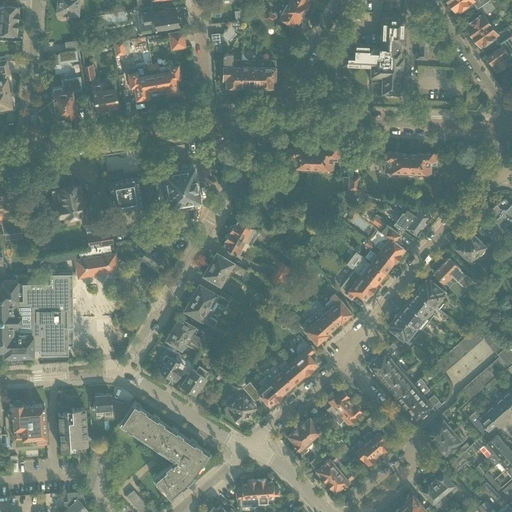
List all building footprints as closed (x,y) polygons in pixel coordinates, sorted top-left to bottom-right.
[(68,15),(77,16),(78,0),(56,0),(56,14),(58,14),(59,15),(60,15),(61,15),(62,16),(65,16),(66,16),(67,15),(68,15)] [(288,0),(287,4),(303,13),(304,12),(305,12),(307,9),(307,7),(309,4),(307,3),(308,0),(288,0)] [(452,0),(450,2),(455,9),(458,13),(461,11),(468,5),(470,8),(474,5),(477,9),(489,0),(452,0)] [(466,24),(474,36),(492,23),(485,14),(495,8),(489,0),(477,9),(478,11),(474,13),(477,16),(466,24)] [(0,18),(17,20),(18,6),(0,4),(0,18)] [(303,13),(287,4),(278,18),(293,27),(296,22),(297,23),(300,20),(301,19),(303,16),(302,15),(303,13)] [(149,7),(133,10),(134,15),(143,14),(144,22),(142,23),(144,34),(146,33),(146,34),(168,30),(167,27),(169,27),(178,25),(178,24),(181,22),(180,17),(177,16),(176,8),(166,9),(150,12),(149,7)] [(241,10),(241,21),(250,21),(250,15),(247,10),(241,10)] [(268,11),(264,19),(266,20),(272,24),(276,16),(268,11)] [(258,15),(258,28),(263,28),(265,24),(264,24),(266,20),(264,19),(258,15)] [(17,20),(0,18),(0,32),(6,33),(16,34),(17,20)] [(393,93),(393,92),(397,93),(398,76),(401,76),(401,73),(401,68),(402,52),(399,52),(399,50),(401,50),(401,47),(399,47),(399,43),(402,43),(403,19),(382,18),(380,48),(374,48),(374,45),(349,44),(349,52),(342,52),(341,65),(371,66),(370,82),(383,82),(382,92),(386,92),(386,93),(386,94),(387,94),(387,95),(388,95),(389,95),(390,95),(391,95),(392,95),(393,94),(393,93)] [(492,23),(474,36),(479,42),(482,46),(485,44),(492,38),(494,42),(497,40),(500,43),(502,41),(511,35),(511,34),(511,32),(508,28),(502,32),(501,30),(498,32),(492,23)] [(423,27),(413,35),(420,45),(420,52),(416,52),(416,59),(426,59),(427,47),(434,42),(423,27)] [(280,28),(275,36),(283,40),(287,33),(280,28)] [(169,34),(171,50),(185,47),(183,32),(169,34)] [(212,44),(213,44),(217,44),(219,41),(219,34),(212,35),(212,34),(211,34),(211,35),(212,39),(212,40),(212,44)] [(496,50),(488,56),(493,63),(492,65),(495,70),(498,70),(506,64),(510,61),(511,59),(511,53),(511,52),(511,51),(511,34),(511,35),(502,41),(504,44),(496,50)] [(66,43),(67,52),(79,50),(78,41),(66,43)] [(122,41),(114,42),(116,55),(125,54),(122,41)] [(67,52),(59,53),(59,54),(61,62),(62,61),(69,60),(80,58),(81,58),(79,50),(67,52)] [(238,88),(240,86),(240,60),(231,60),(232,54),(223,54),(223,66),(222,66),(222,77),(225,77),(225,86),(231,86),(233,88),(238,88)] [(0,107),(10,106),(5,78),(4,78),(4,76),(9,75),(7,60),(0,61),(0,107)] [(240,86),(257,86),(257,60),(240,60),(240,86)] [(257,60),(257,86),(259,88),(264,88),(266,87),(272,87),(272,80),(275,80),(275,66),(274,66),(274,60),(257,60)] [(158,63),(152,64),(157,93),(165,92),(166,94),(178,91),(176,84),(180,83),(177,66),(169,67),(170,71),(164,72),(163,67),(159,68),(158,63)] [(93,64),(81,66),(83,78),(83,79),(84,79),(91,78),(96,110),(108,108),(111,109),(115,109),(117,106),(118,106),(116,96),(114,86),(116,86),(114,74),(104,76),(105,81),(99,82),(99,77),(95,77),(95,76),(93,64)] [(128,73),(127,73),(127,74),(129,74),(131,89),(135,89),(137,98),(149,96),(148,94),(157,93),(152,64),(146,65),(147,71),(145,71),(144,65),(127,67),(128,73)] [(54,101),(51,101),(52,108),(55,108),(56,117),(59,117),(60,118),(63,117),(64,116),(75,115),(71,91),(71,90),(80,89),(79,78),(63,80),(64,89),(62,89),(62,86),(53,88),(54,93),(53,93),(54,101)] [(283,147),(282,160),(285,160),(285,155),(288,155),(289,155),(289,156),(289,160),(288,160),(288,168),(304,169),(304,171),(311,172),(311,150),(303,150),(303,148),(283,147)] [(311,150),(311,172),(314,172),(317,172),(317,169),(333,170),(334,170),(334,162),(332,162),(332,160),(332,157),(334,157),(336,157),(336,162),(340,162),(340,159),(341,149),(320,149),(320,150),(311,150)] [(379,161),(379,164),(382,164),(382,159),(387,159),(386,164),(385,164),(385,172),(392,172),(397,172),(397,175),(408,176),(408,154),(399,154),(399,152),(392,152),(379,151),(379,161)] [(408,154),(408,176),(414,176),(414,173),(431,174),(431,166),(437,166),(438,154),(418,153),(417,154),(408,154)] [(154,175),(156,185),(160,207),(169,206),(170,206),(200,201),(194,168),(176,171),(173,169),(170,169),(167,172),(164,173),(154,175)] [(109,183),(111,193),(114,209),(141,204),(136,178),(117,181),(117,179),(113,179),(114,181),(107,182),(107,183),(109,183)] [(349,178),(349,191),(358,191),(358,179),(349,178)] [(0,222),(2,222),(3,228),(5,234),(14,233),(21,233),(22,233),(18,214),(10,216),(8,207),(9,207),(4,185),(0,186),(0,222)] [(53,200),(55,219),(87,214),(85,196),(81,196),(79,185),(67,187),(66,186),(62,186),(61,188),(58,188),(58,190),(51,190),(53,200)] [(346,194),(340,203),(346,207),(352,198),(346,194)] [(431,207),(440,209),(442,197),(434,195),(431,207)] [(287,197),(271,217),(280,223),(295,203),(287,197)] [(486,222),(479,228),(487,234),(490,237),(497,243),(497,244),(498,244),(499,244),(499,243),(500,243),(510,234),(504,227),(504,226),(511,220),(510,218),(511,216),(511,204),(511,205),(506,200),(505,200),(505,199),(504,199),(504,200),(503,200),(498,204),(497,203),(490,210),(497,218),(495,219),(496,219),(489,225),(486,222)] [(397,212),(400,214),(401,213),(403,215),(404,213),(411,218),(411,217),(423,226),(430,216),(418,208),(415,212),(406,206),(402,212),(398,210),(397,212)] [(400,214),(397,212),(395,214),(399,216),(393,224),(402,231),(405,227),(417,235),(423,226),(411,217),(411,218),(404,213),(403,215),(401,213),(400,214)] [(372,219),(371,220),(383,229),(381,231),(385,235),(376,246),(380,249),(379,250),(394,261),(394,262),(405,249),(399,245),(401,243),(396,238),(399,234),(392,228),(391,228),(387,225),(390,222),(376,214),(374,217),(374,216),(372,218),(372,219)] [(93,221),(96,234),(87,235),(90,248),(114,244),(109,219),(93,221)] [(231,230),(230,232),(245,241),(251,244),(258,231),(254,229),(247,224),(238,219),(235,224),(235,223),(234,225),(232,226),(230,228),(231,230)] [(258,229),(271,237),(276,230),(262,222),(258,229)] [(457,247),(474,262),(480,255),(482,255),(485,251),(485,250),(488,246),(471,231),(457,247)] [(223,245),(223,246),(239,255),(243,248),(241,247),(245,241),(230,232),(229,234),(227,234),(225,237),(226,239),(225,241),(223,245)] [(159,236),(160,245),(175,243),(173,234),(159,236)] [(368,239),(364,244),(370,249),(373,244),(368,239)] [(138,242),(135,246),(139,249),(145,253),(141,259),(147,263),(155,268),(162,257),(154,251),(141,244),(138,242)] [(503,251),(508,257),(511,253),(511,242),(503,251)] [(76,260),(77,266),(78,276),(117,270),(114,254),(110,254),(109,245),(90,248),(91,251),(79,252),(80,259),(76,260)] [(379,250),(370,261),(384,273),(387,271),(390,268),(389,267),(394,261),(379,250)] [(211,262),(210,264),(230,276),(233,270),(243,276),(246,270),(217,253),(214,258),(211,260),(211,262)] [(442,264),(464,285),(466,287),(473,279),(465,272),(466,271),(450,256),(442,264)] [(354,269),(355,270),(361,274),(361,275),(375,287),(375,286),(374,286),(379,280),(380,280),(383,277),(382,276),(384,274),(384,273),(370,261),(369,262),(365,259),(362,258),(356,265),(354,264),(351,267),(354,269)] [(280,276),(272,271),(269,278),(278,283),(280,281),(283,275),(285,273),(286,274),(289,269),(291,267),(279,261),(277,264),(283,268),(281,271),(282,272),(280,276)] [(230,276),(210,264),(209,265),(207,267),(207,269),(203,275),(233,293),(236,287),(227,281),(230,276)] [(275,267),(272,271),(280,276),(282,272),(281,271),(283,268),(277,264),(276,266),(275,268),(275,267)] [(442,264),(434,272),(456,293),(464,285),(442,264)] [(485,277),(474,264),(468,269),(479,282),(485,277)] [(354,269),(340,287),(346,292),(345,294),(351,299),(356,292),(365,299),(375,287),(361,275),(361,274),(355,270),(354,269)] [(3,285),(0,285),(0,349),(3,349),(3,355),(33,355),(33,349),(39,349),(39,354),(68,354),(67,345),(68,345),(73,345),(72,308),(72,299),(72,297),(72,273),(71,273),(50,273),(50,282),(36,282),(34,282),(34,276),(30,276),(17,276),(17,279),(3,280),(3,285)] [(419,289),(418,291),(437,306),(440,309),(445,302),(442,299),(446,294),(444,292),(445,291),(430,279),(429,281),(427,280),(422,285),(421,285),(418,288),(419,289)] [(271,281),(268,288),(273,291),(277,285),(271,281)] [(192,297),(214,310),(218,303),(225,307),(229,301),(219,295),(219,296),(199,284),(196,290),(194,291),(192,295),(192,297)] [(418,291),(409,302),(426,316),(430,320),(436,313),(433,311),(437,306),(418,291)] [(328,308),(340,322),(341,323),(342,322),(342,323),(347,319),(346,318),(352,313),(334,292),(329,297),(331,299),(325,304),(328,308)] [(274,294),(270,299),(275,304),(280,300),(274,294)] [(452,303),(456,306),(458,303),(450,295),(448,297),(453,302),(452,303)] [(214,310),(192,297),(191,298),(189,298),(187,302),(188,304),(184,310),(214,327),(217,321),(210,317),(214,310)] [(251,300),(247,307),(258,314),(263,307),(251,300)] [(409,302),(399,313),(419,328),(421,331),(423,329),(430,320),(426,316),(409,302)] [(336,325),(338,323),(340,322),(328,308),(326,310),(323,306),(312,316),(327,333),(331,329),(332,330),(337,326),(336,325)] [(258,314),(247,307),(244,313),(254,319),(258,314)] [(440,309),(438,311),(442,315),(441,316),(445,320),(449,316),(448,316),(440,309)] [(392,322),(390,324),(392,326),(391,328),(392,328),(398,334),(405,340),(410,344),(414,340),(421,331),(419,328),(399,313),(398,315),(397,315),(394,317),(395,319),(392,322)] [(327,333),(312,316),(300,326),(316,344),(322,339),(323,340),(324,339),(325,339),(326,338),(327,337),(327,336),(326,335),(328,334),(327,333)] [(175,324),(172,329),(201,346),(201,345),(205,339),(195,333),(198,329),(179,318),(176,321),(175,324)] [(167,336),(165,340),(169,342),(167,346),(175,351),(177,347),(182,350),(185,344),(198,352),(202,346),(201,345),(201,346),(172,329),(170,333),(167,336)] [(421,331),(426,336),(430,338),(432,335),(429,332),(428,333),(423,329),(421,331)] [(475,329),(471,333),(479,342),(483,338),(475,329)] [(222,339),(234,346),(240,339),(226,331),(222,339)] [(471,333),(466,337),(474,346),(479,342),(471,333)] [(490,345),(498,338),(493,333),(485,340),(490,345)] [(466,337),(461,341),(469,350),(474,346),(466,337)] [(502,342),(498,338),(490,345),(493,349),(502,342)] [(298,355),(292,360),(293,360),(305,374),(305,375),(318,364),(309,354),(313,350),(309,345),(309,346),(303,340),(301,342),(299,343),(298,343),(297,345),(296,346),(296,347),(296,348),(296,349),(296,350),(296,351),(296,352),(297,353),(298,355)] [(461,341),(456,345),(464,355),(469,350),(461,341)] [(502,342),(493,349),(497,354),(507,346),(502,342)] [(378,376),(379,376),(396,362),(390,356),(392,354),(396,351),(390,345),(384,350),(386,352),(381,356),(379,355),(373,360),(375,362),(370,365),(374,369),(373,370),(375,371),(374,373),(376,375),(378,376)] [(411,350),(416,355),(421,350),(415,345),(411,350)] [(456,345),(451,350),(459,359),(464,355),(456,345)] [(511,362),(511,350),(507,346),(497,354),(500,357),(508,366),(511,362)] [(421,350),(416,355),(420,360),(427,354),(421,350)] [(451,350),(447,354),(455,363),(459,359),(451,350)] [(170,357),(167,356),(165,356),(163,359),(164,361),(166,363),(161,371),(162,371),(163,374),(166,376),(168,375),(170,377),(170,376),(175,380),(180,372),(184,375),(185,373),(191,364),(192,363),(178,354),(174,359),(170,357)] [(447,354),(442,358),(450,367),(455,363),(447,354)] [(500,357),(495,361),(503,370),(508,366),(500,357)] [(450,367),(442,358),(437,362),(445,371),(450,367)] [(285,359),(278,365),(281,369),(280,371),(285,377),(286,375),(287,376),(293,384),(295,382),(296,383),(297,383),(297,382),(298,382),(299,382),(299,381),(300,381),(300,380),(300,379),(299,378),(305,374),(293,360),(292,360),(288,363),(285,359)] [(495,361),(490,365),(498,374),(503,370),(495,361)] [(379,376),(389,387),(405,373),(396,362),(379,376)] [(189,375),(188,377),(182,385),(188,389),(187,390),(192,393),(193,392),(194,393),(196,391),(201,394),(206,386),(203,384),(208,378),(206,377),(209,372),(199,366),(196,370),(193,368),(194,367),(191,364),(185,373),(189,375)] [(220,364),(212,375),(218,380),(226,368),(220,364)] [(490,365),(485,369),(493,378),(498,374),(490,365)] [(268,368),(262,373),(265,376),(281,394),(286,390),(287,391),(288,391),(288,390),(289,390),(290,389),(290,388),(291,388),(291,387),(290,386),(292,385),(293,384),(287,376),(286,375),(285,377),(280,371),(276,367),(273,366),(269,369),(268,368)] [(485,369),(480,373),(489,383),(493,378),(485,369)] [(389,387),(398,398),(414,384),(405,373),(389,387)] [(480,373),(476,378),(484,387),(489,383),(480,373)] [(242,387),(243,388),(255,402),(261,396),(269,406),(282,395),(281,394),(265,376),(258,382),(262,386),(257,390),(249,381),(246,384),(242,387)] [(398,398),(407,409),(423,395),(424,395),(430,389),(426,384),(421,378),(414,384),(398,398)] [(476,378),(471,382),(479,391),(484,387),(476,378)] [(238,392),(243,388),(242,387),(240,384),(237,381),(233,385),(238,392)] [(471,382),(466,386),(474,395),(479,391),(471,382)] [(466,386),(463,389),(471,398),(474,395),(466,386)] [(328,409),(326,410),(332,417),(334,415),(337,412),(350,401),(347,397),(349,396),(342,389),(338,392),(337,392),(328,400),(332,405),(328,409)] [(511,390),(511,389),(502,396),(511,406),(511,390)] [(231,415),(237,422),(244,416),(245,417),(251,412),(250,411),(255,407),(243,393),(223,409),(230,417),(231,415)] [(116,414),(122,418),(130,404),(124,400),(122,403),(112,399),(111,394),(95,395),(96,410),(105,410),(105,415),(116,414)] [(423,395),(407,409),(407,411),(409,414),(411,414),(412,415),(413,415),(417,419),(421,415),(422,417),(428,411),(427,410),(432,406),(435,410),(442,404),(439,401),(440,401),(434,394),(428,400),(424,395),(423,395)] [(511,406),(502,396),(494,403),(506,416),(511,410),(511,406)] [(7,410),(8,417),(13,416),(13,429),(14,429),(15,439),(22,438),(22,439),(29,438),(29,443),(36,443),(36,442),(47,442),(45,414),(44,404),(24,406),(24,404),(21,404),(21,403),(20,402),(19,401),(18,401),(17,401),(16,402),(15,403),(15,404),(12,405),(12,409),(7,410)] [(334,415),(332,417),(339,425),(344,420),(348,424),(350,422),(358,415),(357,414),(361,411),(355,403),(354,405),(350,401),(337,412),(334,415)] [(130,404),(122,418),(123,419),(120,423),(175,460),(154,478),(170,497),(191,479),(209,452),(133,403),(131,405),(130,404)] [(494,403),(486,410),(497,423),(506,416),(494,403)] [(497,423),(486,410),(482,405),(469,417),(477,427),(482,422),(489,430),(497,423)] [(67,413),(58,413),(59,423),(59,424),(61,450),(75,449),(75,446),(88,445),(86,424),(86,418),(85,408),(72,409),(66,409),(67,413)] [(433,429),(428,433),(432,438),(432,440),(434,442),(436,443),(437,444),(454,429),(457,426),(456,424),(451,419),(449,421),(446,418),(448,416),(447,415),(450,413),(447,409),(440,415),(443,420),(439,423),(438,422),(435,424),(431,427),(433,429)] [(322,416),(318,419),(322,425),(327,421),(322,416)] [(300,425),(299,426),(310,440),(316,434),(320,438),(325,434),(317,424),(316,424),(310,417),(304,421),(302,422),(300,423),(300,425)] [(327,422),(322,426),(326,431),(331,427),(327,422)] [(310,440),(299,426),(297,427),(296,427),(293,429),(293,431),(287,436),(294,444),(302,454),(307,449),(304,445),(310,440)] [(454,429),(437,444),(447,454),(451,451),(452,452),(459,446),(458,445),(464,440),(464,441),(467,439),(462,433),(459,435),(454,429)] [(369,431),(363,437),(363,438),(367,442),(377,454),(381,451),(382,452),(390,446),(388,444),(392,441),(389,438),(386,434),(383,437),(379,432),(373,436),(369,431)] [(480,449),(488,457),(491,454),(504,442),(497,434),(488,442),(482,436),(482,437),(481,436),(472,444),(478,451),(480,449)] [(360,447),(354,451),(357,454),(363,461),(364,461),(367,465),(375,459),(374,457),(377,454),(367,442),(364,444),(361,440),(357,443),(360,447)] [(495,458),(491,461),(494,465),(498,462),(511,451),(504,442),(491,454),(495,458)] [(338,449),(340,451),(347,446),(344,443),(338,449)] [(467,443),(460,449),(463,452),(465,450),(469,446),(467,443)] [(463,452),(461,454),(466,458),(470,455),(465,450),(463,452)] [(498,462),(506,470),(511,464),(511,451),(498,462)] [(320,453),(309,462),(313,467),(324,457),(320,453)] [(324,480),(325,481),(343,466),(338,459),(333,454),(323,462),(324,463),(316,470),(320,475),(320,476),(324,481),(324,480)] [(461,454),(453,464),(459,470),(468,461),(466,458),(461,454)] [(478,465),(475,468),(482,476),(485,473),(478,465)] [(343,466),(325,481),(326,482),(326,483),(329,487),(330,487),(335,492),(343,485),(344,486),(353,477),(343,466)] [(439,476),(434,481),(449,498),(453,495),(452,495),(459,489),(444,471),(443,473),(443,472),(442,472),(441,473),(440,473),(439,474),(439,475),(438,476),(439,476)] [(242,493),(236,493),(236,499),(242,498),(242,505),(259,504),(257,479),(247,480),(248,483),(241,484),(242,493)] [(266,479),(257,479),(259,504),(268,503),(268,499),(274,498),(274,496),(280,496),(280,490),(273,490),(273,481),(267,482),(266,479)] [(424,489),(423,490),(429,497),(438,507),(444,501),(445,502),(449,498),(434,481),(428,485),(427,485),(426,485),(426,486),(425,486),(425,487),(424,487),(424,488),(424,489)] [(484,486),(497,500),(501,496),(488,483),(484,486)] [(134,488),(124,496),(137,511),(152,511),(154,511),(134,488)] [(81,492),(67,493),(68,506),(72,511),(88,511),(78,499),(82,495),(81,492)] [(410,500),(405,505),(411,511),(425,511),(427,511),(415,496),(414,497),(412,497),(410,499),(410,500)] [(481,504),(487,511),(511,511),(511,507),(511,508),(509,505),(504,508),(502,510),(503,511),(502,511),(496,511),(487,500),(482,504),(481,504)]
